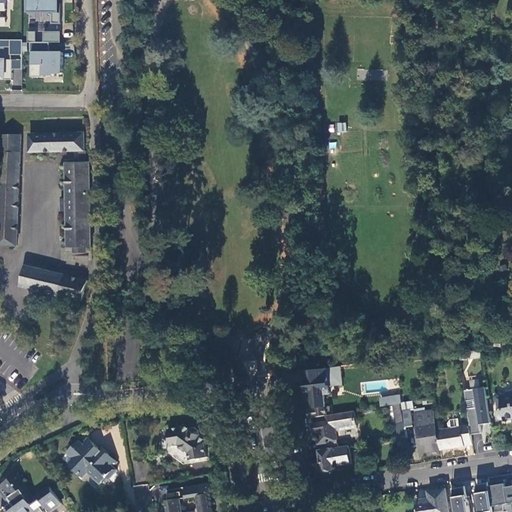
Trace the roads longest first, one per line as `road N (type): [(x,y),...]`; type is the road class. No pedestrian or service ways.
road 1 (tertiary): [(25,419),(69,401),(250,394),(261,409)]
road 2 (residential): [(274,497),(511,460)]
road 3 (residential): [(0,101),(90,101),(87,0)]
